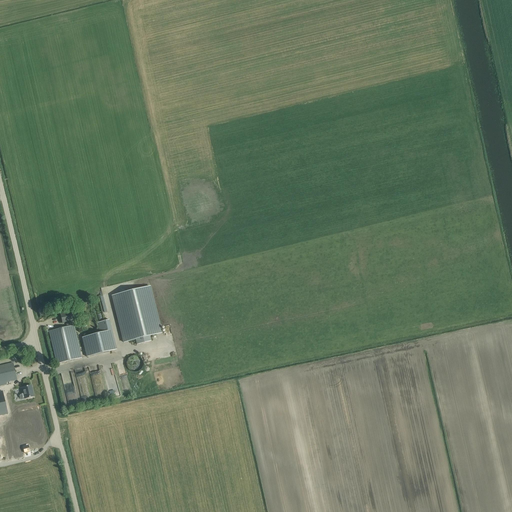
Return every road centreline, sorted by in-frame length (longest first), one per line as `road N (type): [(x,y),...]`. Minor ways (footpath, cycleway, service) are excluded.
road 1 (unclassified): [(77,511),(36,340)]
road 2 (unclassified): [(36,340),(0,190)]
